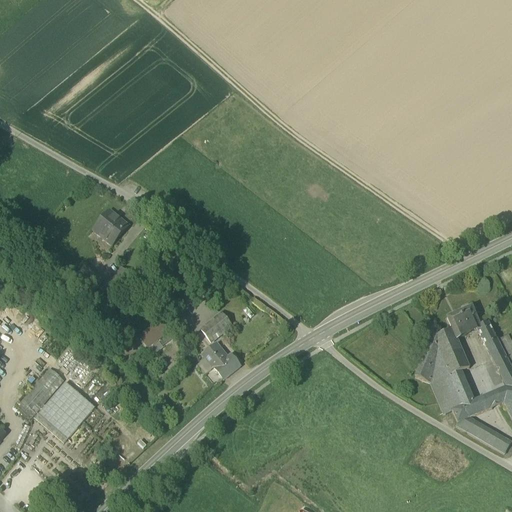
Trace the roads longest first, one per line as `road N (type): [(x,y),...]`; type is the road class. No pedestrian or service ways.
road 1 (track): [(132,0),(304,144),(468,260)]
road 2 (residential): [(314,338),(133,202),(0,125)]
road 3 (secondary): [(314,338),(250,382),(105,511)]
road 4 (unclassified): [(511,467),(371,388),(314,338)]
road 5 (secondary): [(338,325),(511,238)]
